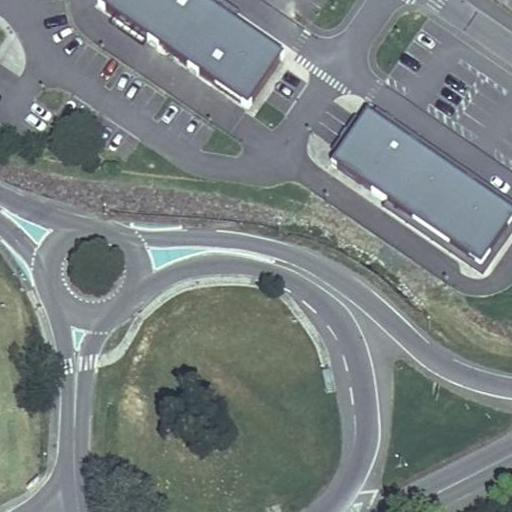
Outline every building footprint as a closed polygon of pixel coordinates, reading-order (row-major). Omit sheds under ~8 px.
[(100,0),(98,4),(247,108),(284,56),(234,21),(203,0),(100,0)] [(221,0),(203,0),(234,21),(239,13),(221,0)] [(511,203),(375,110),(371,116),(511,214),(511,221),(479,270),(385,204),(380,210),(480,280),(497,255),(511,233),(511,203)] [(336,157),(330,165),(385,204),(479,270),(511,221),(511,214),(366,113),(360,122),(336,157)] [(330,152),(336,157),(360,122),(354,118),(330,152)]
